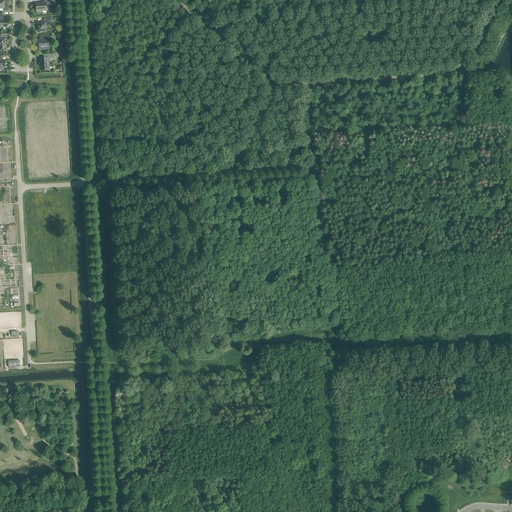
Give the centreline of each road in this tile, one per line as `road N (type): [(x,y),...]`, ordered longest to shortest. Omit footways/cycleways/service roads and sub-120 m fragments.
road 1 (residential): [(20,186),(83,183),(71,0)]
road 2 (residential): [(29,365),(20,186)]
